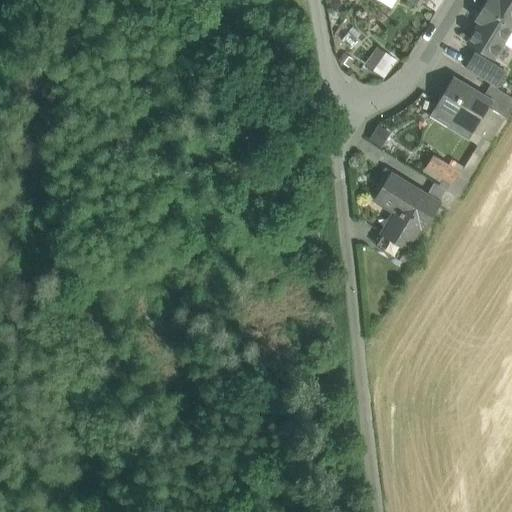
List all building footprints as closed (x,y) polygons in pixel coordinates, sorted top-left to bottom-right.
[(511,0),(486,0),(483,6),(511,23),(511,0)] [(511,23),(483,6),(475,19),(479,22),(467,42),(494,59),(504,43),(511,47),(511,23)] [(378,47),(369,62),(388,74),(397,58),(378,47)] [(505,71),(474,52),(465,68),(496,86),(505,71)] [(483,96),(453,77),(430,115),(445,124),(449,118),(473,132),(488,107),(492,101),(483,96)] [(511,106),(511,96),(490,84),(483,96),(492,101),(488,107),(506,117),(511,106)] [(458,182),(465,166),(435,153),(428,169),(458,182)] [(427,194),(392,173),(375,200),(401,216),(389,236),(409,249),(421,228),(423,229),(439,203),(439,202),(427,194)] [(457,196),(434,182),(427,194),(439,202),(439,203),(449,209),(457,196)]
